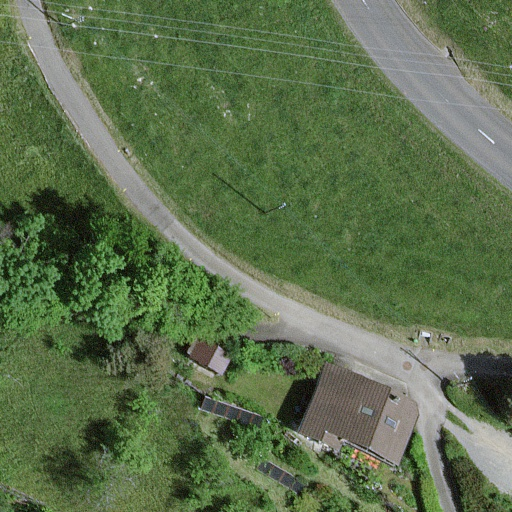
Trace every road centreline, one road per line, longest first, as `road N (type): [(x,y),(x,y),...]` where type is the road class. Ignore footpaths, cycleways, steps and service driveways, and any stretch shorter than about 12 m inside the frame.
road 1 (unclassified): [(27,0),(59,78),(162,226),(288,311),(386,352),(422,362),(511,362)]
road 2 (secondary): [(511,151),(436,87),(361,0)]
